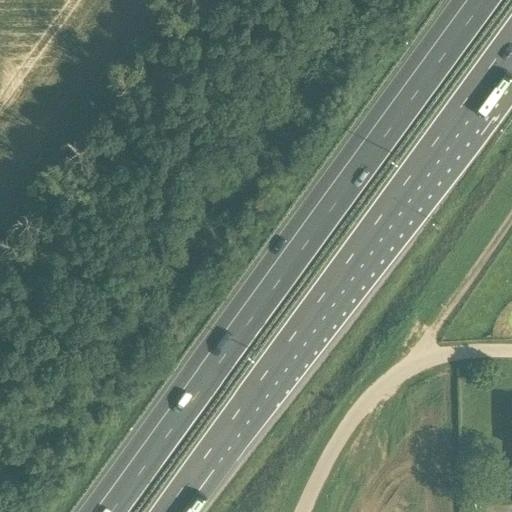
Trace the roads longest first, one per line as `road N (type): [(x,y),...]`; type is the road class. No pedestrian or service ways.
road 1 (motorway): [(475,0),(102,511)]
road 2 (motorway): [(174,511),(511,48)]
road 3 (unclassified): [(511,353),(444,357),(383,386),(335,446),(301,511)]
road 4 (track): [(511,227),(429,337),(426,362)]
